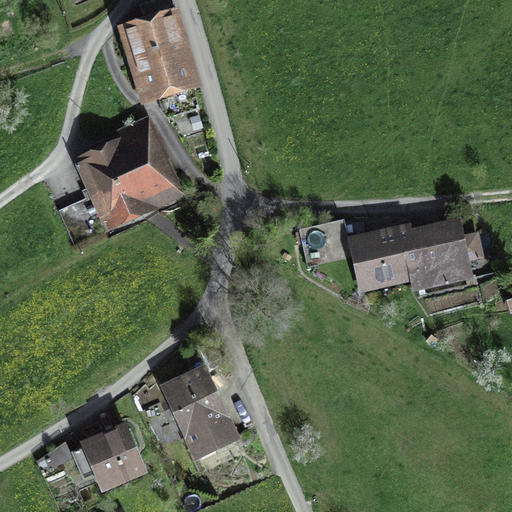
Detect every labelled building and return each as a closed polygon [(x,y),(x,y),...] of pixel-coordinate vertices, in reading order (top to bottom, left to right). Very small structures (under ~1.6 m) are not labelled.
[(172,18),(179,15),(174,0),(148,0),(145,1),(152,24),(129,31),(135,53),(129,55),(142,96),(160,90),(169,117),(200,107),(172,18)] [(168,156),(152,124),(146,119),(119,131),(125,144),(78,167),(96,205),(62,220),(77,251),(104,235),(98,223),(170,189),(157,161),(168,156)] [(422,286),(469,276),(465,259),(481,256),(477,234),(461,238),(458,225),(425,230),(426,232),(412,235),(419,271),(422,286)] [(419,271),(412,235),(411,232),(357,243),(365,283),(419,271)] [(215,450),(236,441),(203,372),(219,365),(208,342),(188,352),(198,375),(167,390),(197,451),(212,444),(215,450)] [(83,473),(99,466),(107,485),(141,470),(132,451),(139,449),(130,428),(74,452),(83,473)] [(72,460),(62,445),(36,462),(44,479),(72,460)]
